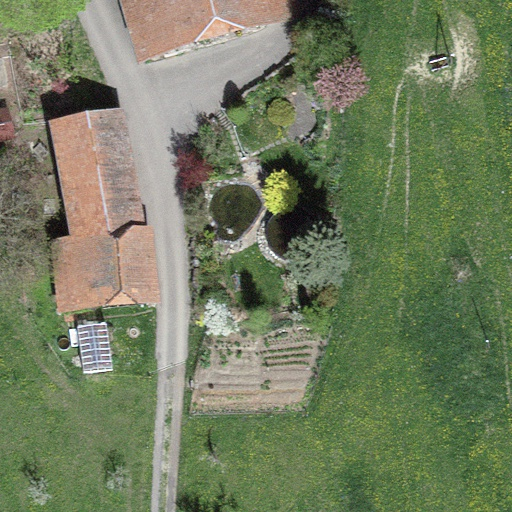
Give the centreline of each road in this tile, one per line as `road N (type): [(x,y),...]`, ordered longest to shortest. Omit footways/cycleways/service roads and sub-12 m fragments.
road 1 (unclassified): [(106,0),(169,221),(174,362)]
road 2 (track): [(166,511),(174,362)]
